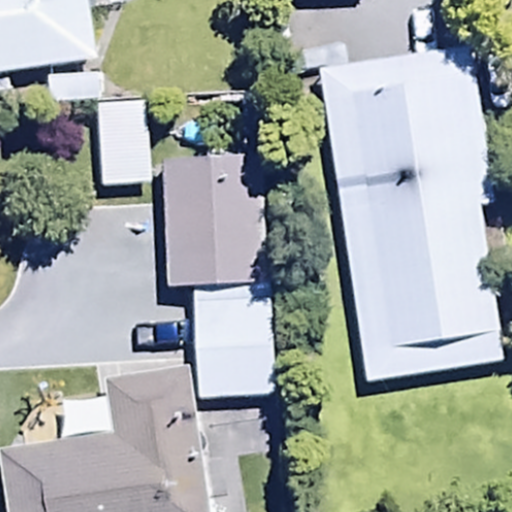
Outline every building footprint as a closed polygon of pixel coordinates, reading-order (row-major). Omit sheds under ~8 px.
[(0,0),(0,80),(96,66),(86,0),(0,0)] [(469,54),(317,78),(366,389),(502,368),(479,217),(494,215),(469,54)] [(148,124),(103,126),(106,207),(151,205),(148,124)] [(166,296),(192,295),(197,406),(278,402),(273,284),(263,285),(258,165),(161,169),(166,296)] [(0,455),(0,471),(6,511),(208,511),(188,375),(103,388),(105,403),(59,410),(65,446),(0,455)]
